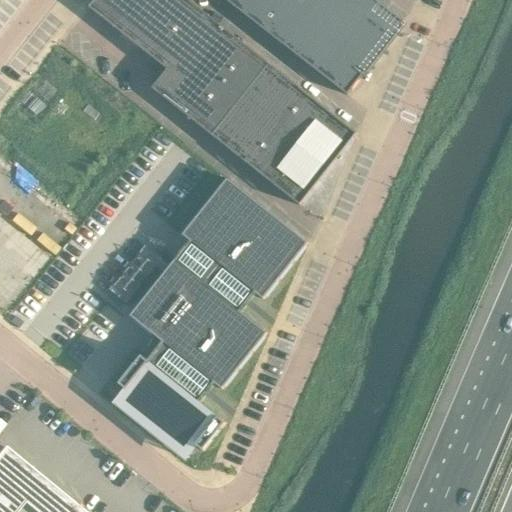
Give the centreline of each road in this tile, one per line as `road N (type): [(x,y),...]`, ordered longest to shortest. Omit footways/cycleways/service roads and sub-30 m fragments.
road 1 (unclassified): [(462,0),(243,487),(212,503),(177,482),(0,340)]
road 2 (motorway): [(511,343),(441,511)]
